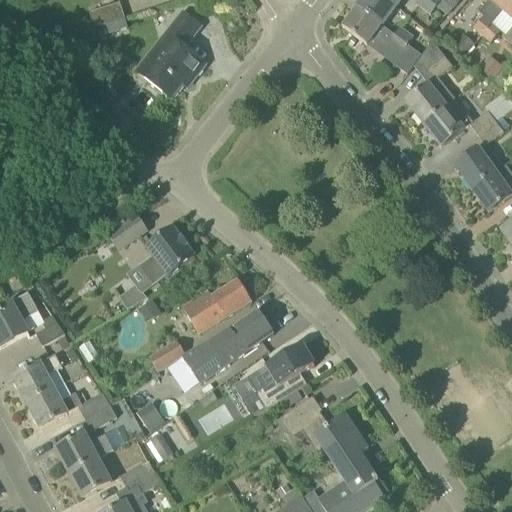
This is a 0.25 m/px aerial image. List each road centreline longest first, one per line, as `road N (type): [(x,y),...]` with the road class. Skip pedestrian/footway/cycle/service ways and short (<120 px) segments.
road 1 (residential): [(464,507),(368,361),(304,290),(176,183)]
road 2 (residential): [(511,329),(371,130),(290,37)]
road 3 (residential): [(176,183),(0,46)]
road 4 (residential): [(176,183),(290,37)]
